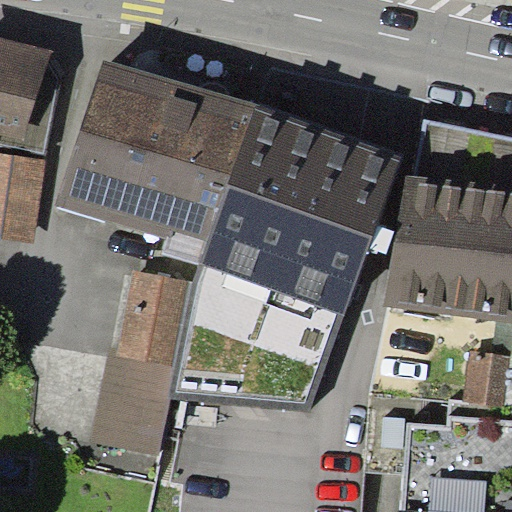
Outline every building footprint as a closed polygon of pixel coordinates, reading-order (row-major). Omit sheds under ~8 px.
[(53,51),(0,37),(0,143),(45,155),(60,83),(50,66),(53,51)] [(201,265),(254,108),(255,105),(103,56),(56,204),(167,240),(163,253),(201,265)] [(254,108),(201,265),(193,281),(170,397),(310,412),(400,161),(254,108)] [(511,136),(425,119),(415,175),(406,173),(384,303),(511,323),(511,136)] [(46,158),(0,151),(0,236),(34,241),(46,158)] [(193,281),(133,269),(117,347),(109,345),(90,442),(159,455),(170,397),(193,281)] [(511,355),(471,350),(464,400),(505,403),(511,355)] [(511,350),(511,355),(505,403),(502,419),(511,419),(511,350)] [(511,511),(511,419),(502,419),(505,403),(464,400),(449,399),(447,425),(408,422),(400,511),(511,511)]
